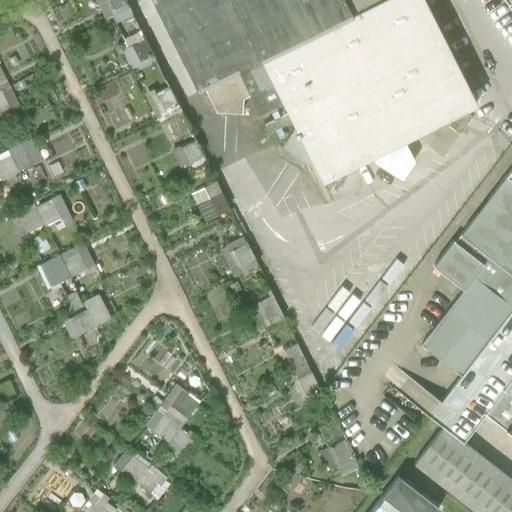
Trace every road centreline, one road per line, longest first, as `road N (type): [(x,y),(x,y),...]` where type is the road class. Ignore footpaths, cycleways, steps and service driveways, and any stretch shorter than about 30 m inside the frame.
road 1 (track): [(225,511),(251,478),(250,446),(36,17),(27,7),(0,18)]
road 2 (track): [(167,286),(0,504)]
